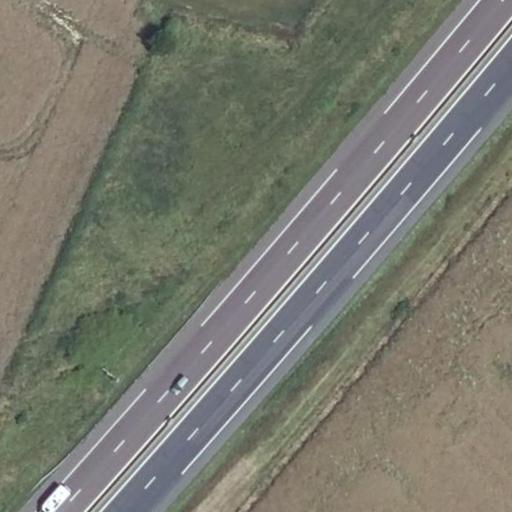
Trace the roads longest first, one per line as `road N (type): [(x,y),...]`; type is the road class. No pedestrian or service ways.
road 1 (motorway): [(487,0),(47,511)]
road 2 (motorway): [(126,511),(511,67)]
